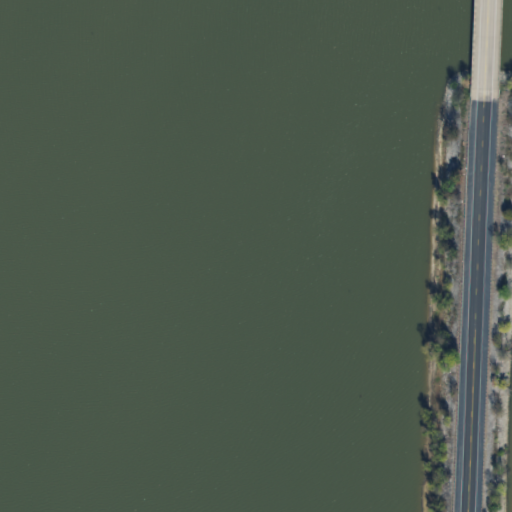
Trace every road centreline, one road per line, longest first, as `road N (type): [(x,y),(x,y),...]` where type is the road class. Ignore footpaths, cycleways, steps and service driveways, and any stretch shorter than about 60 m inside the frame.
road 1 (primary): [(469,511),(488,120)]
road 2 (primary): [(488,120),(490,0)]
